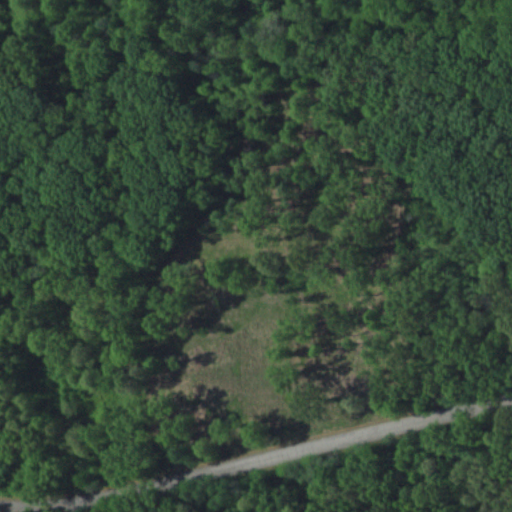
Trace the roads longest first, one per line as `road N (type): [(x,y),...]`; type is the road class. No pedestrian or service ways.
road 1 (residential): [(0,508),(76,507),(511,398)]
road 2 (residential): [(0,12),(511,10)]
